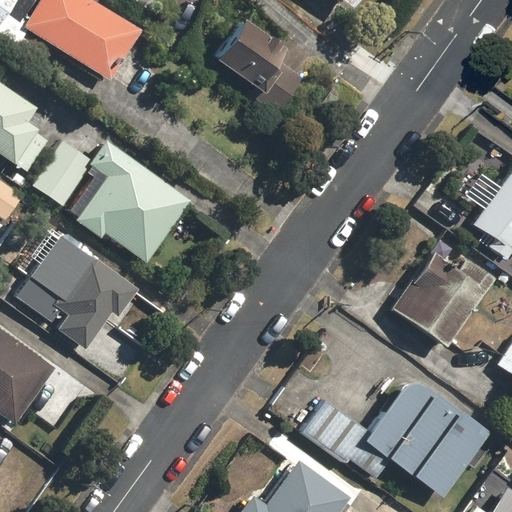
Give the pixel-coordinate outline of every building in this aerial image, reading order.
[(0,0),(0,35),(14,44),(24,28),(106,79),(138,28),(93,0),(0,0)] [(283,45),(239,15),(210,57),(249,83),(254,87),(249,94),(275,112),(300,75),(274,58),(283,45)] [(0,83),(0,154),(24,170),(46,137),(31,127),(37,117),(29,112),(33,105),(0,83)] [(60,139),(25,180),(96,239),(102,231),(140,263),(190,203),(106,133),(84,159),(60,139)] [(511,159),(496,182),(488,177),(470,201),(478,207),(468,222),(481,232),(476,239),(502,257),(511,245),(511,159)] [(19,192),(0,179),(0,217),(2,219),(19,192)] [(132,287),(54,233),(43,227),(16,266),(26,273),(10,297),(46,321),(54,309),(62,314),(51,329),(82,350),(108,311),(114,315),(132,287)] [(441,345),(489,276),(461,257),(455,267),(429,249),(388,308),(441,345)] [(0,328),(0,416),(10,424),(52,365),(0,328)] [(511,375),(511,330),(491,361),(511,375)] [(322,399),(298,430),(341,463),(346,458),(372,477),(386,459),(438,499),(488,434),(406,371),(361,430),(322,399)] [(56,384),(35,412),(54,426),(75,398),(56,384)] [(330,511),(344,493),(292,458),(261,503),(247,493),(234,511),(330,511)] [(511,511),(511,492),(500,484),(482,511),(473,504),(467,511),(511,511)]
